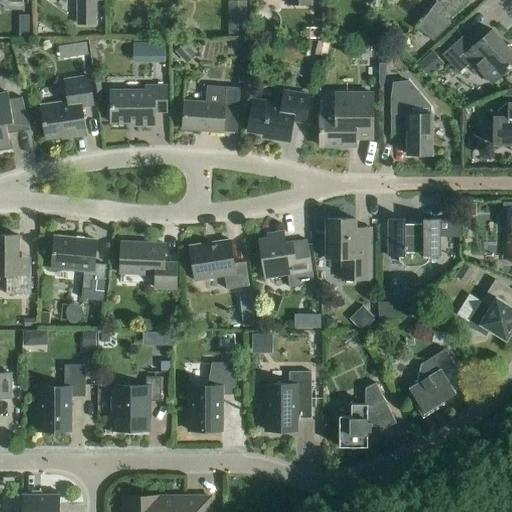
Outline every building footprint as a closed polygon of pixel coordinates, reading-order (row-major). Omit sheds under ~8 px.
[(77,0),(78,25),(94,25),(94,0),(77,0)] [(416,29),(433,42),(450,25),(447,22),(468,4),(462,0),(436,0),(438,1),(416,29)] [(229,14),(229,35),(246,35),(246,14),(229,14)] [(29,26),(29,16),(19,16),(19,26),(29,26)] [(319,40),(319,29),(306,29),(306,39),(319,40)] [(511,46),(510,46),(506,46),(492,31),(473,48),(462,37),(442,56),(458,74),(471,63),(491,85),(511,66),(511,46)] [(326,59),(329,44),(318,42),(314,56),(326,59)] [(86,43),(76,45),(77,57),(88,56),(86,43)] [(193,54),(184,45),(176,53),(185,61),(193,54)] [(428,77),(443,64),(433,52),(418,66),(428,77)] [(68,103),(40,107),(46,140),(68,137),(68,139),(86,137),(82,108),(93,106),(89,77),(65,81),(68,103)] [(391,112),(391,131),(407,131),(407,156),(432,156),(432,115),(430,115),(430,108),(409,82),(392,84),(390,99),(390,112),(391,112)] [(110,124),(136,124),(136,127),(154,127),(154,113),(166,113),(166,87),(145,87),(145,92),(110,92),(110,124)] [(238,113),(240,89),(206,87),(205,104),(184,102),(182,131),(223,134),(224,112),(238,113)] [(273,140),(289,142),(292,122),(304,123),(309,96),(284,93),(282,105),(253,101),(248,132),(274,136),(273,140)] [(0,95),(0,150),(10,149),(8,134),(30,131),(21,98),(9,100),(8,94),(0,95)] [(320,147),(355,147),(355,139),(372,139),(372,95),(336,95),(336,104),(320,104),(320,147)] [(496,113),(496,118),(493,118),(493,146),(508,146),(509,147),(509,148),(510,150),(511,152),(511,103),(506,104),(496,113)] [(511,203),(503,204),(503,229),(511,229),(511,262),(511,261),(511,203)] [(481,216),(483,231),(497,229),(495,213),(481,216)] [(342,260),(342,282),(370,282),(370,251),(355,251),(355,220),(326,220),(326,260),(342,260)] [(399,257),(399,261),(402,264),(405,267),(410,268),(418,268),(422,267),(425,264),(428,261),(428,257),(439,257),(439,220),(423,220),(423,225),(405,225),(405,220),(388,220),(388,224),(379,227),(379,242),(388,242),(388,257),(399,257)] [(258,241),(264,279),(287,276),(289,289),(314,285),(307,242),(293,244),(293,242),(286,243),(284,233),(266,235),(267,240),(258,241)] [(6,295),(30,296),(30,259),(18,259),(18,236),(0,236),(0,276),(6,276),(6,295)] [(84,272),(82,290),(104,292),(106,266),(94,265),(96,241),(54,237),(51,269),(84,272)] [(190,247),(195,282),(224,277),(226,291),(249,287),(245,263),(233,265),(230,241),(190,247)] [(164,264),(164,245),(121,243),(120,275),(155,276),(155,289),(176,290),(177,264),(164,264)] [(467,285),(475,272),(463,264),(455,278),(467,285)] [(489,332),(506,343),(511,334),(511,291),(495,280),(467,326),(485,337),(489,332)] [(251,296),(239,298),(241,312),(253,311),(251,296)] [(390,324),(389,303),(378,304),(379,324),(390,324)] [(374,320),(363,308),(350,320),(362,332),(374,320)] [(299,312),(299,324),(324,324),(324,312),(299,312)] [(50,313),(42,313),(41,325),(49,326),(50,313)] [(337,326),(332,320),(327,320),(327,331),(337,331),(337,326)] [(48,346),(48,332),(23,332),(23,347),(48,346)] [(172,346),(172,333),(158,333),(158,346),(172,346)] [(442,344),(444,334),(434,333),(433,343),(442,344)] [(95,348),(95,334),(85,334),(85,348),(95,348)] [(417,404),(415,406),(423,419),(444,405),(442,402),(456,394),(449,384),(462,376),(445,350),(421,365),(421,366),(417,384),(408,389),(417,404)] [(161,363),(161,373),(170,373),(170,363),(161,363)] [(189,432),(221,432),(221,396),(235,396),(235,364),(211,364),(207,387),(189,387),(189,432)] [(38,388),(38,432),(71,432),(71,398),(85,398),(85,366),(64,366),(64,388),(38,388)] [(266,432),(296,432),(296,420),(311,420),(311,373),(289,373),(289,385),(259,385),(259,404),(266,404),(266,432)] [(0,399),(10,399),(11,374),(0,374),(0,399)] [(112,433),(148,433),(148,417),(146,417),(146,402),(160,402),(160,378),(146,378),(146,387),(115,387),(115,403),(112,403),(112,433)] [(339,417),(339,448),(367,448),(367,432),(371,432),(371,427),(382,427),(384,430),(396,424),(376,383),(365,389),(365,405),(351,405),(351,417),(339,417)] [(22,496),(22,511),(59,511),(60,496),(60,494),(45,494),(45,496),(22,496)] [(183,498),(148,498),(124,498),(123,511),(210,511),(210,498),(183,498)]
